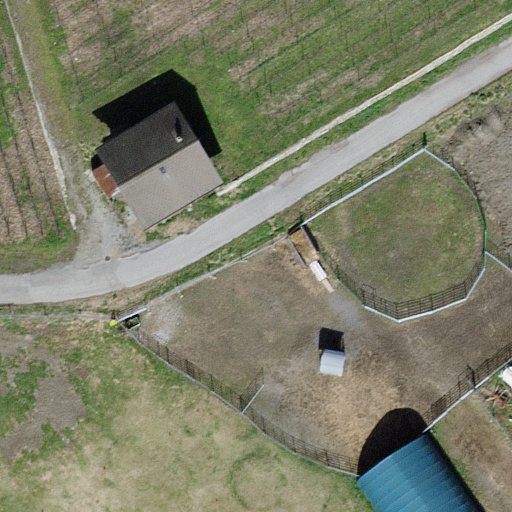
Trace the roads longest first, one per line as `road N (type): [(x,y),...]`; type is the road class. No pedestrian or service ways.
road 1 (unclassified): [(511,50),(226,223),(114,276),(0,292)]
road 2 (track): [(114,276),(25,0)]
